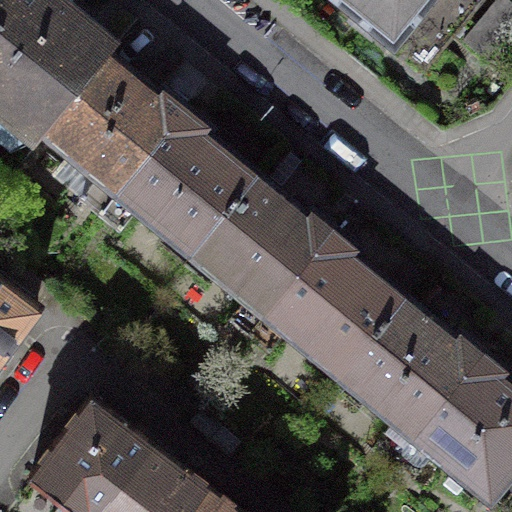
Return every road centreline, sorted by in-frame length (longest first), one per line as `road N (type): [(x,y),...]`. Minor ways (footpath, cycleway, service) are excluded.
road 1 (residential): [(198,0),(453,208)]
road 2 (residential): [(99,369),(79,362),(55,368),(0,439)]
